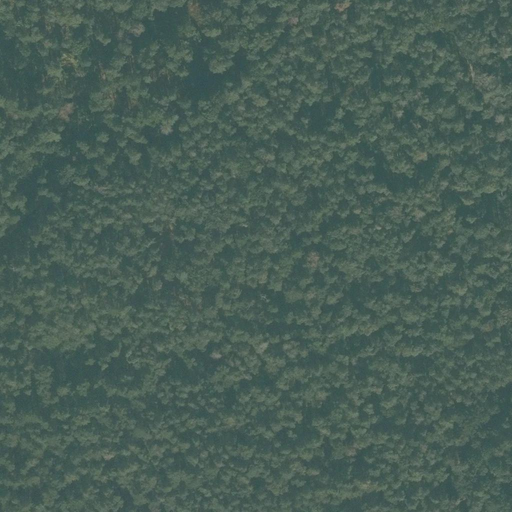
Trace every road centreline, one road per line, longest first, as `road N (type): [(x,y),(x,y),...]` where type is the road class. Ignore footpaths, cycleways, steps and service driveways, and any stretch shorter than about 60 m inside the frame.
road 1 (track): [(337,0),(153,132),(56,184),(0,240)]
road 2 (track): [(511,146),(424,0)]
